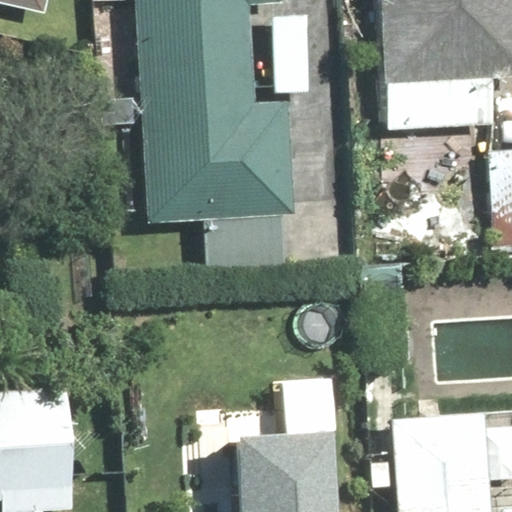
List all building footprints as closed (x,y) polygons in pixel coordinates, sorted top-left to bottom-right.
[(0,0),(0,5),(50,16),(53,0),(0,0)] [(207,221),(208,264),(291,262),(290,219),(309,219),(307,93),(317,93),(315,18),(300,18),(299,0),(139,0),(143,222),(207,221)] [(511,0),(382,0),(387,133),(511,123),(511,0)] [(511,145),(488,146),(491,258),(511,257),(511,145)] [(408,263),(363,263),(364,368),(409,368),(408,263)] [(0,386),(0,506),(76,510),(81,390),(0,386)] [(511,511),(511,410),(397,419),(404,511),(511,511)] [(344,511),(341,430),(234,435),(237,511),(344,511)]
